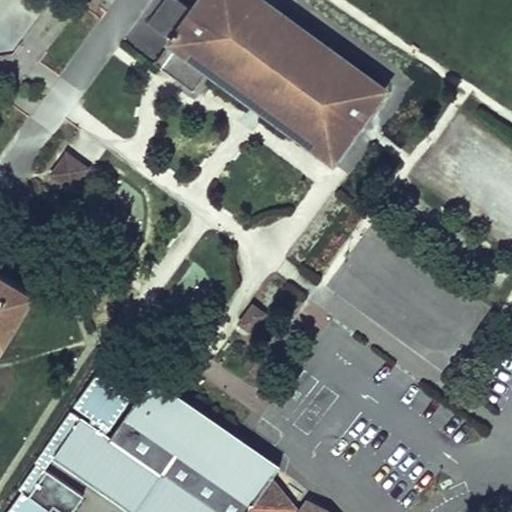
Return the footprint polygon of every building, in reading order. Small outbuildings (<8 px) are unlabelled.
[(367,127),(391,92),(257,0),(208,0),(194,21),(168,3),(147,35),(171,51),(156,73),(195,100),(210,78),(340,167),(367,127)] [(96,178),(71,160),(55,183),(79,201),(96,178)] [(0,347),(29,298),(0,281),(0,347)] [(73,409),(104,430),(126,400),(95,378),(73,409)] [(425,387),(409,404),(447,438),(462,421),(425,387)] [(296,498),(268,478),(261,488),(288,508),(296,498)]
